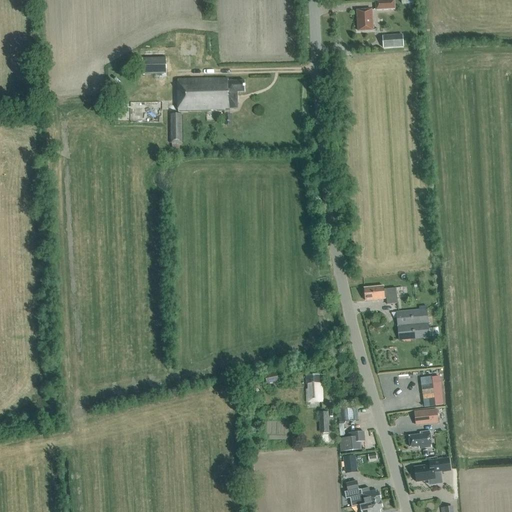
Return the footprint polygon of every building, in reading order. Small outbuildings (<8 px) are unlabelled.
[(393,1),(374,2),(375,11),(393,10),(393,1)] [(371,31),(370,11),(356,12),(357,32),(371,31)] [(382,49),(402,48),(401,36),(381,37),(382,49)] [(167,75),(166,58),(142,59),(143,75),(167,75)] [(177,81),(177,113),(224,111),(224,125),(231,124),(231,115),(229,115),(229,109),(236,109),(236,93),(244,93),(244,82),(227,82),(227,80),(177,81)] [(182,115),(169,116),(170,144),(172,144),(172,149),(180,149),(179,144),(183,144),(182,115)] [(397,305),(396,290),(383,291),(383,288),(364,289),(365,302),(385,300),(386,306),(397,305)] [(426,311),(419,312),(395,314),(398,341),(429,339),(429,338),(428,329),(427,311),(426,311)] [(439,328),(428,329),(429,338),(439,337),(439,333),(439,332),(439,328)] [(265,384),(272,383),(277,381),(276,374),(264,376),(265,384)] [(321,403),(321,388),(320,388),(320,385),(321,385),(321,377),(305,377),(305,386),(306,386),(306,390),(305,390),(305,404),(321,403)] [(435,399),(423,400),(424,408),(435,406),(443,405),(441,383),(435,384),(434,384),(434,378),(426,378),(427,385),(433,384),(435,399)] [(252,388),(252,382),(246,382),(246,388),(244,389),(244,401),(252,401),(252,395),(251,395),(251,388),(252,388)] [(340,410),(341,423),(354,421),(352,409),(340,410)] [(437,411),(415,413),(416,425),(438,423),(437,411)] [(329,434),(328,412),(318,413),(320,434),(329,434)] [(349,438),(339,439),(341,452),(361,450),(360,442),(364,442),(363,432),(349,434),(349,438)] [(431,448),(429,432),(420,434),(420,436),(409,438),(410,448),(418,447),(418,450),(431,448)] [(346,473),(356,472),(354,456),(344,457),(346,473)] [(429,465),(414,468),(416,483),(429,481),(430,484),(439,483),(437,473),(450,471),(448,458),(429,461),(429,465)] [(348,492),(345,493),(346,500),(350,499),(352,507),(352,508),(359,506),(363,505),(381,501),(379,493),(376,494),(376,491),(370,493),(369,489),(361,490),(359,491),(357,482),(346,484),(348,492)] [(382,510),(381,501),(363,505),(359,506),(360,510),(359,510),(359,511),(379,511),(379,510),(382,510)]
